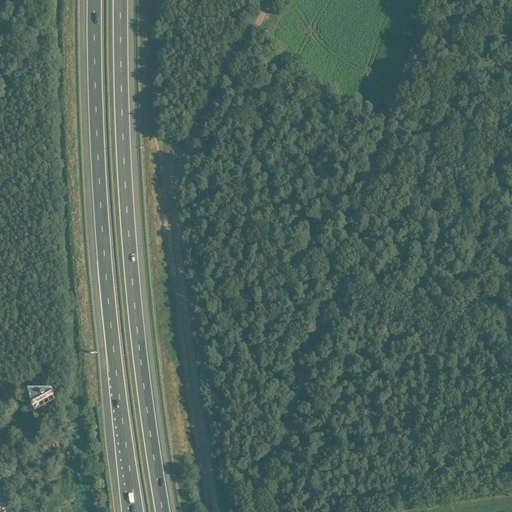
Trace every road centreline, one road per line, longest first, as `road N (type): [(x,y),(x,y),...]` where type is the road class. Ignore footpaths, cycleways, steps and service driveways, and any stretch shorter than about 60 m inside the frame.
road 1 (track): [(436,0),(250,511)]
road 2 (motorway): [(91,0),(98,209),(137,511)]
road 3 (motorway): [(162,511),(126,217),(121,0)]
road 4 (unclassified): [(222,511),(174,197),(233,70)]
